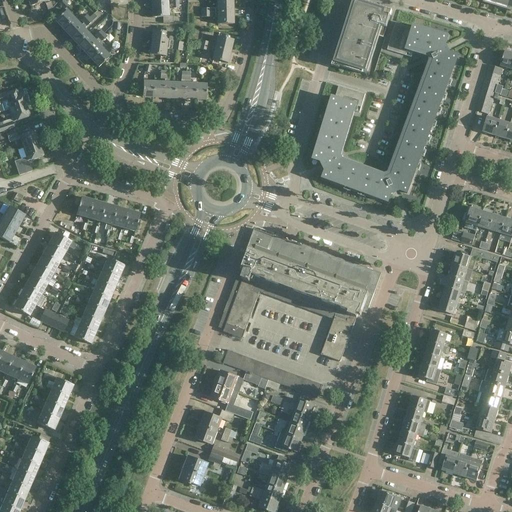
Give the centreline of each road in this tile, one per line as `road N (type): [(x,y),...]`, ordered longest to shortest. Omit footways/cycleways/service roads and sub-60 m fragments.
road 1 (residential): [(97,372),(164,206),(69,170)]
road 2 (residential): [(301,511),(395,260)]
road 3 (residential): [(231,266),(150,491)]
road 4 (residential): [(341,0),(292,159),(288,199)]
road 5 (secondary): [(82,511),(161,321)]
road 6 (residential): [(367,468),(426,271)]
road 7 (residential): [(36,511),(97,372)]
road 8 (residential): [(209,128),(240,82),(252,30),(249,0)]
road 9 (residential): [(114,99),(41,30),(12,30)]
road 10 (residential): [(457,146),(492,24)]
road 11 (secondary): [(161,321),(220,212)]
road 12 (residential): [(485,505),(367,468)]
road 13 (secondary): [(206,207),(161,321)]
road 14 (residential): [(403,238),(288,199)]
road 15 (residential): [(282,216),(395,260)]
